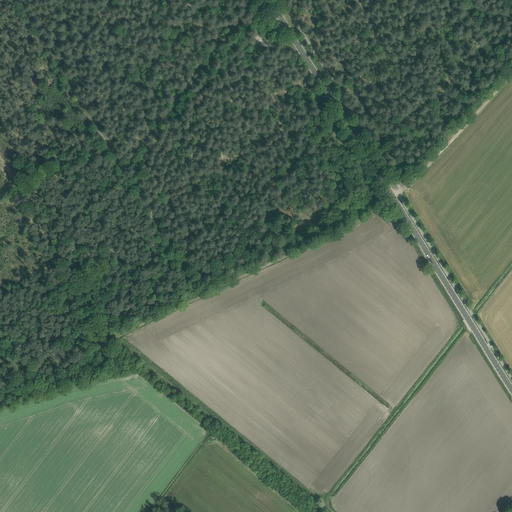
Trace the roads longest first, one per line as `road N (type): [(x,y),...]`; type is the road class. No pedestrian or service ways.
road 1 (track): [(0,397),(79,369),(121,333),(394,199),(511,72)]
road 2 (tertiary): [(511,388),(269,0)]
road 3 (track): [(121,333),(103,326),(13,185)]
road 4 (track): [(96,129),(16,0)]
road 5 (track): [(200,296),(123,171)]
